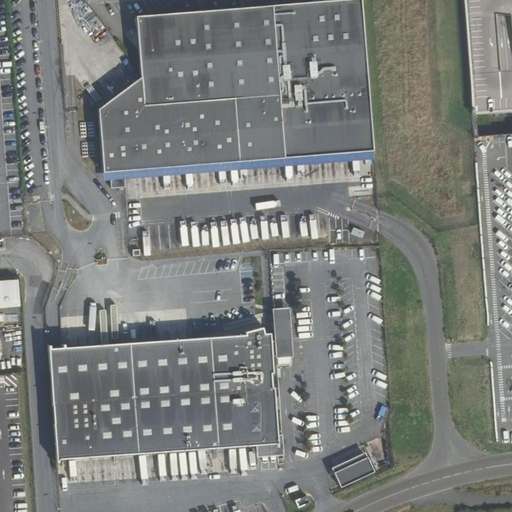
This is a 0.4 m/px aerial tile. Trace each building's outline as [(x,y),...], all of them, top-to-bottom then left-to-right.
[(96,110),(102,173),(371,149),(359,0),(332,0),(135,17),(140,77),(96,110)] [(511,0),(462,0),(471,116),(511,112),(511,0)] [(0,308),(18,307),(17,280),(0,281),(0,308)] [(271,311),(273,339),(290,338),(288,310),(271,311)] [(55,460),(254,446),(275,444),(275,436),(268,357),(267,342),(267,334),(262,335),(260,328),(243,333),(244,336),(153,341),(47,349),(51,399),(55,460)] [(273,341),(267,342),(268,357),(274,356),(274,359),(291,358),(290,338),(273,339),(273,341)] [(14,368),(22,368),(20,343),(12,343),(14,368)] [(275,444),(254,446),(256,457),(282,455),(280,436),(275,436),(275,444)] [(330,469),(339,488),(373,472),(366,457),(365,457),(363,453),(330,469)] [(305,496),(293,501),(296,508),(308,503),(305,496)]
